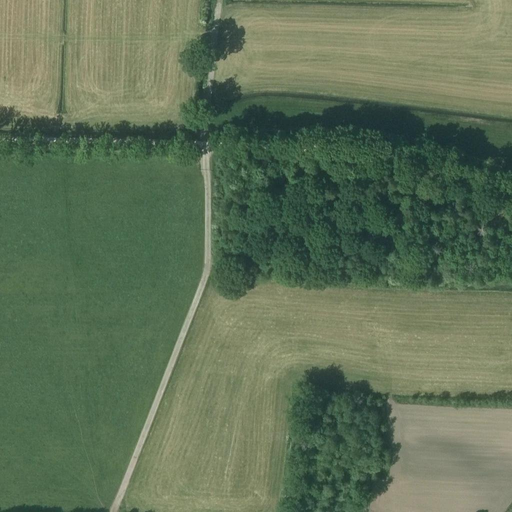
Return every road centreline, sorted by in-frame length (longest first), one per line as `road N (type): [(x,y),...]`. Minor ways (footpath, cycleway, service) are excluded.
road 1 (track): [(511,190),(368,149),(0,138)]
road 2 (track): [(208,144),(208,242),(199,288),(114,511)]
